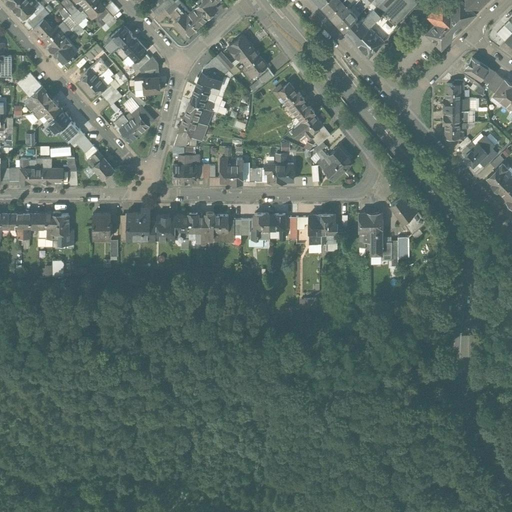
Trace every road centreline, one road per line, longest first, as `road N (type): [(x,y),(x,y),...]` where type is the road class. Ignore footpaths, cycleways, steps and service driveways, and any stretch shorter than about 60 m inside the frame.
road 1 (secondary): [(511,485),(482,441),(468,399),(472,271),(462,235),(269,0)]
road 2 (residential): [(251,0),(373,150),(378,175),(352,194),(152,191)]
road 3 (track): [(132,450),(187,430),(252,428),(414,511)]
road 4 (residential): [(152,183),(0,15)]
road 5 (residential): [(511,227),(403,111)]
road 6 (residential): [(152,191),(0,192)]
road 7 (residential): [(403,111),(302,0)]
road 8 (track): [(0,444),(49,456),(132,450)]
road 9 (residential): [(181,63),(152,183)]
